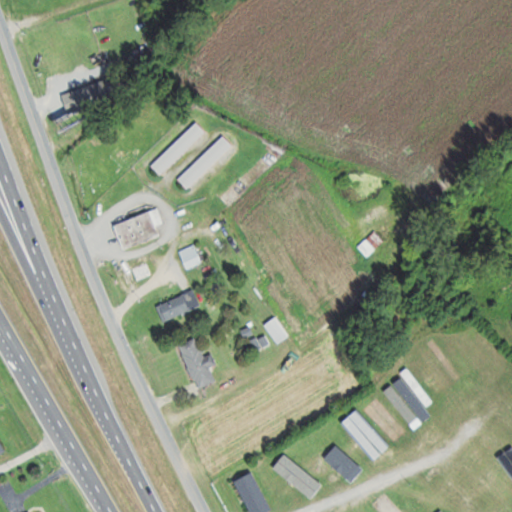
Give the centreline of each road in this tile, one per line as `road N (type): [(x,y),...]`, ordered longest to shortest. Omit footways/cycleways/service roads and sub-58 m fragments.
road 1 (residential): [(208,511),(112,319),(0,20)]
road 2 (trunk): [(0,320),(113,511)]
road 3 (trunk): [(161,511),(65,318)]
road 4 (trunk): [(65,318),(0,147)]
road 5 (primary): [(65,318),(0,205)]
